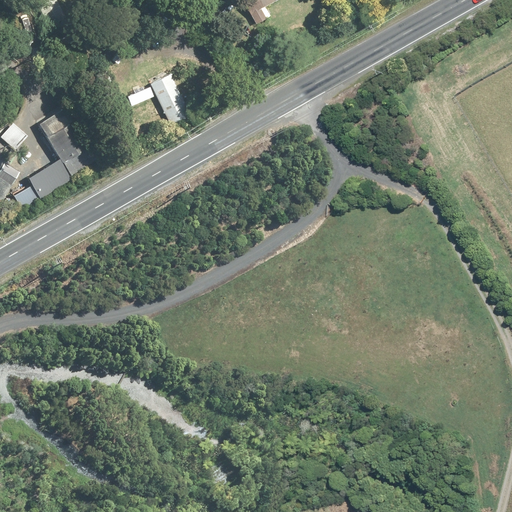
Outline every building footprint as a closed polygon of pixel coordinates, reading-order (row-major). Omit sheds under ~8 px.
[(60,9),(55,0),(32,0),(44,19),(60,9)] [(277,0),(220,0),(226,10),(242,2),(254,25),(270,16),(265,7),(277,0)] [(190,115),(169,73),(149,83),(170,125),(190,115)] [(64,109),(38,125),(66,171),(92,155),(64,109)] [(24,133),(12,123),(0,138),(12,147),(24,133)] [(0,159),(0,199),(19,168),(2,157),(0,159)]
